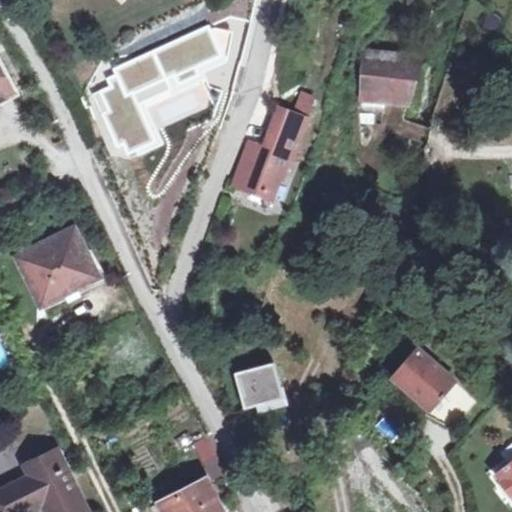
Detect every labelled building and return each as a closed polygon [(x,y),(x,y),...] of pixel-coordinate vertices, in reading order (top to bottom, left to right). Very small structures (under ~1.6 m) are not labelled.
[(208,25),(136,57),(104,58),(88,89),(110,153),(135,158),(162,145),(148,109),(205,84),(201,73),(227,60),(233,30),(208,25)] [(360,53),(360,100),(382,102),(383,78),(412,84),(418,63),(360,53)] [(0,99),(13,93),(0,68),(0,99)] [(383,78),(382,102),(405,107),(412,84),(383,78)] [(0,99),(0,106),(16,99),(13,93),(0,99)] [(285,155),(288,156),(308,100),(296,94),(289,113),(276,109),(262,146),(248,141),(233,180),(269,193),(285,155)] [(382,102),(360,100),(359,114),(382,117),(382,102)] [(74,226),(18,255),(43,305),(99,275),(74,226)] [(412,367),(400,381),(429,407),(435,400),(458,421),(478,399),(419,346),(406,362),(412,367)] [(267,355),(227,369),(241,410),(281,396),(267,355)] [(393,374),(400,381),(412,367),(406,362),(393,374)] [(196,445),(203,459),(216,452),(210,439),(196,445)] [(0,511),(34,511),(43,508),(44,511),(86,511),(58,452),(24,469),(30,480),(0,494),(0,511)] [(223,471),(216,452),(203,459),(211,476),(223,471)] [(511,460),(495,473),(511,495),(511,460)] [(221,511),(205,480),(151,506),(154,511),(221,511)]
